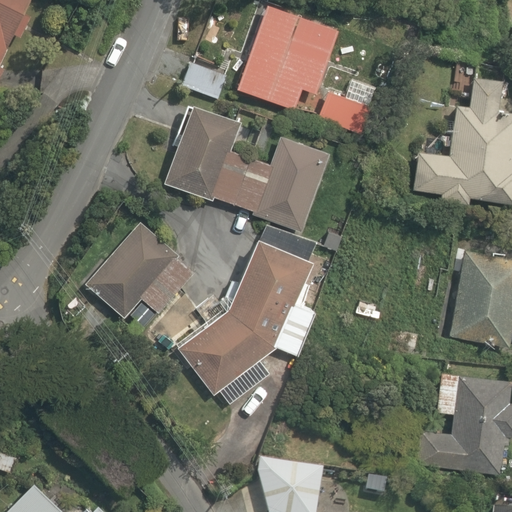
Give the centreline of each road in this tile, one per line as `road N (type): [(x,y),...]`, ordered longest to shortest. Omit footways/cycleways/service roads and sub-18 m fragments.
road 1 (residential): [(0,298),(74,192),(175,0)]
road 2 (residential): [(189,511),(174,485),(0,299)]
